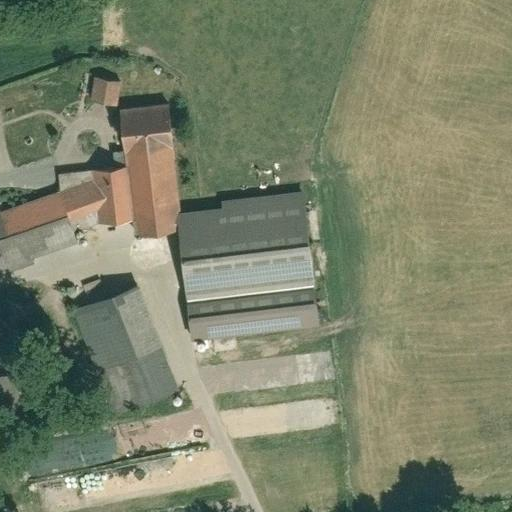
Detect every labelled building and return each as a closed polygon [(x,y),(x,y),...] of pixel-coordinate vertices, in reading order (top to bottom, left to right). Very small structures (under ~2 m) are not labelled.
[(128,80),(105,74),(99,97),(122,103),(128,80)] [(72,218),(100,208),(102,225),(140,220),(142,238),(184,233),(182,213),(169,105),(122,111),(129,165),(95,169),(96,178),(11,209),(29,259),(80,241),(72,218)] [(324,324),(306,196),(182,213),(184,233),(199,341),(324,324)] [(0,269),(29,259),(11,209),(8,201),(0,203),(0,269)] [(187,387),(148,288),(88,311),(127,410),(187,387)] [(0,325),(0,357),(11,355),(3,325),(0,325)] [(226,365),(228,389),(370,378),(368,354),(226,365)]
